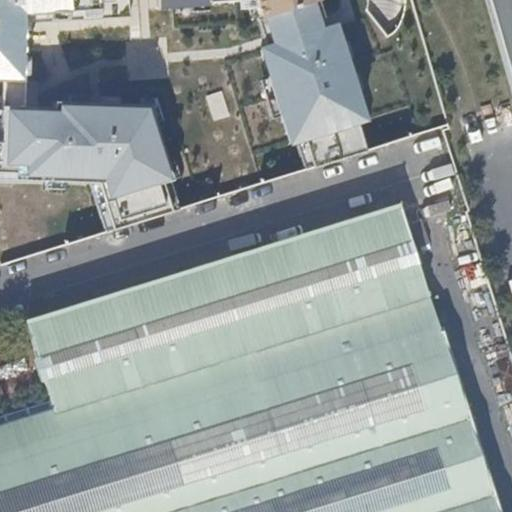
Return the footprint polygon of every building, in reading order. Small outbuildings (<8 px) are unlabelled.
[(93,186),(107,231),(166,214),(157,186),(168,183),(145,108),(49,105),(49,111),(31,110),(31,84),(16,83),(17,55),(23,54),(24,25),(128,18),(127,9),(252,3),(258,21),(263,20),(272,48),(259,53),(267,79),(264,80),(275,120),(279,119),(288,146),(300,142),(309,169),(371,150),(334,29),(326,32),(315,0),(0,0),(0,173),(9,174),(8,182),(93,186)] [(511,0),(484,0),(511,98),(511,0)] [(218,93),(201,97),(207,122),(224,118),(218,93)] [(0,511),(500,511),(443,328),(439,329),(401,210),(364,222),(366,228),(351,233),(348,226),(269,251),(271,257),(257,262),(255,255),(191,275),(192,281),(179,286),(177,279),(77,311),(79,317),(64,322),(62,315),(29,326),(38,354),(47,383),(55,411),(0,428),(0,511)] [(364,222),(348,226),(351,233),(366,228),(364,222)] [(269,251),(255,255),(257,262),(271,257),(269,251)] [(191,275),(177,279),(179,286),(192,281),(191,275)] [(77,311),(62,315),(64,322),(79,317),(77,311)]
